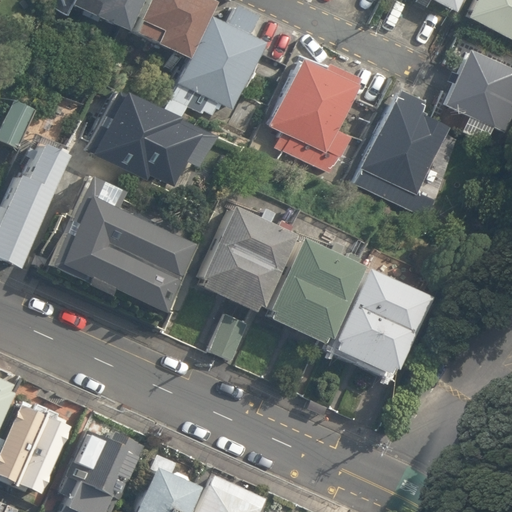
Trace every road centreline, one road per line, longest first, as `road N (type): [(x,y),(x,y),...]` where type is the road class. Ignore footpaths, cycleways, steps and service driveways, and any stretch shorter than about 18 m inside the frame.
road 1 (tertiary): [(431,511),(0,317)]
road 2 (residential): [(268,0),(411,65)]
